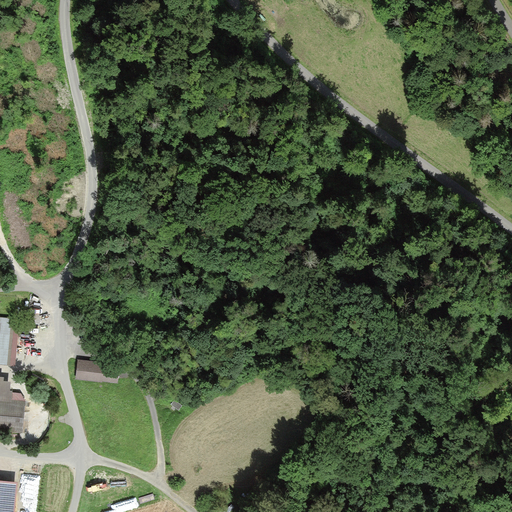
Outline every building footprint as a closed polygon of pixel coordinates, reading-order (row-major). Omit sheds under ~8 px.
[(19,320),(0,318),(0,365),(14,367),(19,320)] [(105,363),(78,360),(76,380),(102,383),(102,381),(118,383),(119,370),(104,369),(105,363)] [(0,427),(20,429),(23,400),(8,399),(9,384),(2,383),(2,379),(0,378),(0,427)] [(175,399),(172,404),(174,406),(172,407),(175,410),(177,408),(179,410),(183,405),(175,399)] [(12,511),(16,479),(0,477),(0,511),(12,511)]
